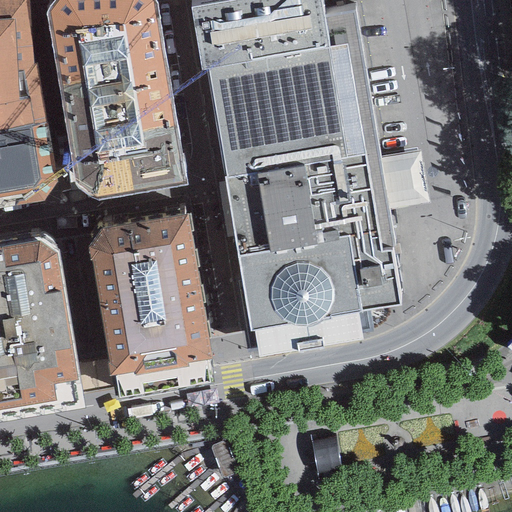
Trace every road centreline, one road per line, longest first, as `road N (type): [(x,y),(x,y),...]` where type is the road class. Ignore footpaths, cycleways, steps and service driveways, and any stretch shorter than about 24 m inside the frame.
road 1 (secondary): [(0,427),(359,360),(390,352),(442,320),(478,279),(499,203),(475,0)]
road 2 (residential): [(0,218),(205,186),(168,0)]
